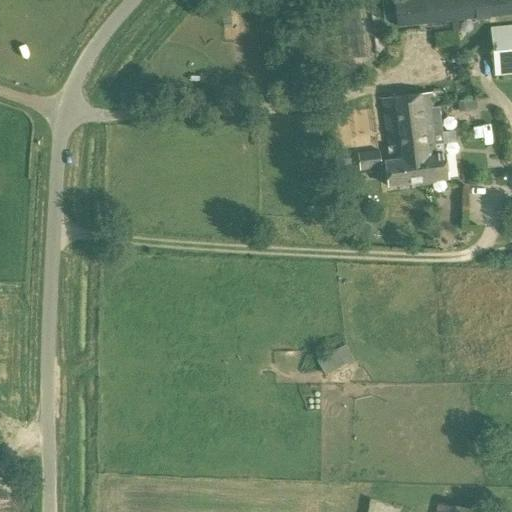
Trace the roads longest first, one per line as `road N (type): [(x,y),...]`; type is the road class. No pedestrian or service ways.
road 1 (unclassified): [(47,511),(63,122),(87,59),(136,0)]
road 2 (unknown): [(54,234),(465,257),(481,244),(511,187)]
road 3 (unknown): [(73,84),(410,58)]
